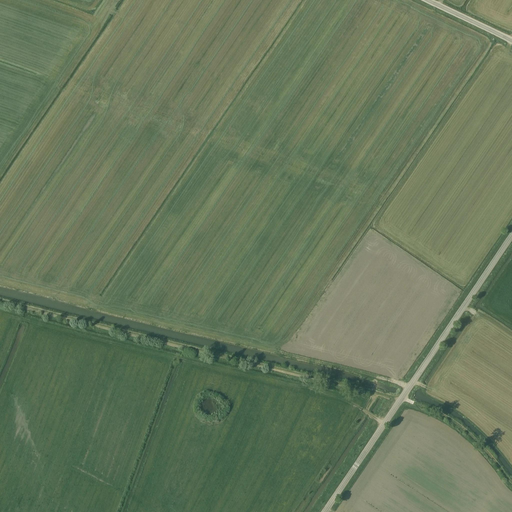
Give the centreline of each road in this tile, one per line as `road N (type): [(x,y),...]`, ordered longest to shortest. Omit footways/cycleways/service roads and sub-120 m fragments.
road 1 (track): [(511,483),(440,413),(0,300)]
road 2 (tertiary): [(324,511),(511,234)]
